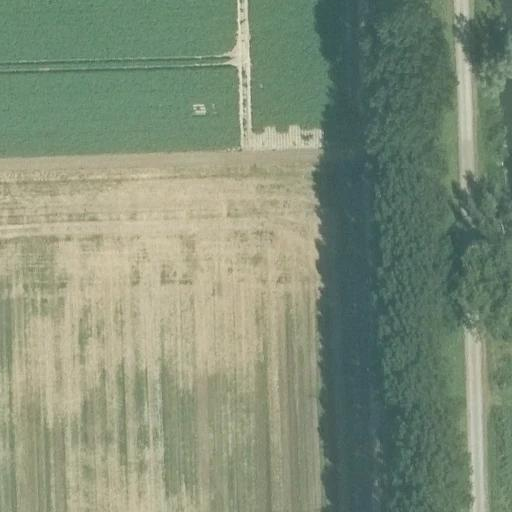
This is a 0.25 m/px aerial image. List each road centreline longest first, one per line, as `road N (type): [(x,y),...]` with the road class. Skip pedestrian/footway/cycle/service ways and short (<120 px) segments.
road 1 (unclassified): [(488,511),(470,0)]
road 2 (track): [(384,511),(368,0)]
